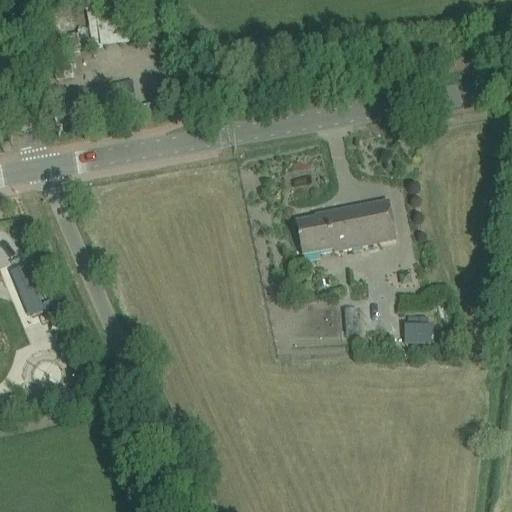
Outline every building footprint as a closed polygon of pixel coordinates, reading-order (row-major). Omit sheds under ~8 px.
[(47,29),(32,6),(19,15),(33,37),(47,29)] [(111,52),(110,39),(122,38),(121,22),(98,22),(99,53),(111,52)] [(138,38),(126,34),(123,47),(135,51),(138,38)] [(137,113),(132,83),(50,98),(56,129),(87,123),(88,128),(124,123),(123,115),(137,113)] [(296,225),(303,259),(333,253),(334,256),(397,244),(389,204),(326,217),(327,219),(296,225)] [(31,281),(17,287),(31,320),(45,314),(31,281)] [(352,315),(353,338),(365,338),(364,315),(352,315)] [(406,328),(405,348),(433,348),(433,329),(406,328)] [(9,402),(0,403),(0,422),(12,421),(9,402)]
